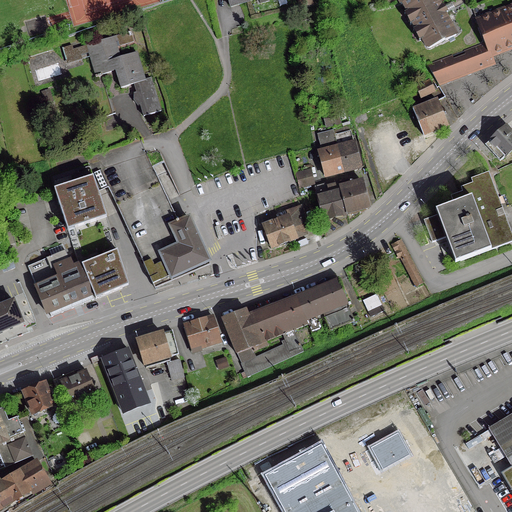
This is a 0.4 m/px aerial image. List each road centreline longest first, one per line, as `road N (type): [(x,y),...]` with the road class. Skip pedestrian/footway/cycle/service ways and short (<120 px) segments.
road 1 (tertiary): [(0,372),(327,257),(392,213)]
road 2 (primary): [(511,331),(346,402),(132,511)]
road 3 (tertiary): [(392,213),(511,97)]
road 4 (residential): [(392,213),(430,281),(511,257)]
